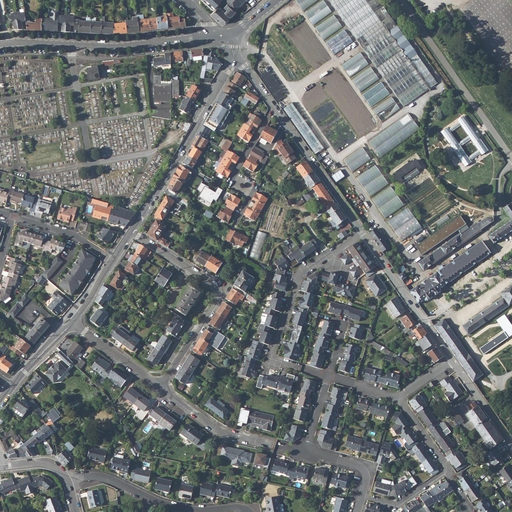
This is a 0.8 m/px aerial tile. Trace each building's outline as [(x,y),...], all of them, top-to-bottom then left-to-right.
[(202,0),(213,9),(217,5),(221,0),(202,0)] [(222,25),(236,12),(235,11),(245,1),(244,0),(221,0),(217,5),(219,6),(211,14),(222,25)] [(293,0),(302,11),(317,0),(293,0)] [(322,0),(303,14),(312,26),(332,12),(323,0),(322,0)] [(329,0),(358,39),(383,22),(367,0),(329,0)] [(389,31),(391,33),(392,35),(393,37),(395,39),(396,41),(398,43),(410,61),(411,63),(422,79),(431,73),(379,0),(367,0),(383,22),(389,31)] [(126,23),(127,33),(139,31),(138,20),(128,21),(126,7),(124,7),(126,23)] [(41,31),(58,32),(58,26),(58,25),(58,23),(58,17),(58,16),(59,11),(52,10),(51,19),(42,18),(42,19),(42,22),(41,31)] [(22,21),(26,21),(25,18),(25,12),(20,13),(19,11),(16,12),(19,29),(23,30),(22,21)] [(14,29),(19,29),(16,12),(13,12),(13,14),(8,14),(9,23),(13,23),(14,29)] [(167,18),(168,28),(185,26),(184,19),(179,20),(179,17),(173,18),(173,13),(166,14),(167,17),(167,18)] [(62,32),(66,32),(66,15),(64,15),(63,16),(58,16),(58,17),(58,23),(58,25),(62,25),(62,32)] [(71,25),(74,25),(75,17),(70,17),(69,15),(66,15),(66,32),(70,32),(71,25)] [(138,20),(139,31),(151,30),(149,19),(143,20),(142,15),(137,16),(138,20)] [(323,42),(343,27),(334,15),(314,29),(323,42)] [(76,20),(76,17),(75,16),(75,17),(74,25),(74,32),(91,33),(91,22),(88,22),(79,21),(80,20),(76,20)] [(157,18),(158,29),(168,28),(167,18),(167,17),(157,18)] [(30,18),(25,18),(26,21),(26,30),(41,31),(42,22),(42,19),(36,19),(36,23),(33,23),(33,24),(29,24),(29,21),(30,21),(30,18)] [(91,18),(91,20),(91,22),(91,33),(101,34),(101,22),(96,22),(96,18),(91,18)] [(149,19),(151,30),(153,30),(158,29),(157,18),(149,19)] [(101,34),(112,34),(113,24),(104,23),(104,22),(101,21),(101,22),(101,34)] [(389,31),(383,22),(358,39),(404,106),(429,88),(422,79),(411,63),(410,61),(398,43),(396,41),(395,39),(393,37),(392,35),(391,33),(389,31)] [(126,23),(113,24),(112,34),(127,33),(126,23)] [(334,57),(354,42),(345,30),(325,44),(334,57)] [(187,65),(190,65),(190,61),(190,59),(190,57),(193,57),(193,59),(193,61),(201,60),(201,56),(203,56),(202,49),(188,51),(188,57),(188,58),(187,65)] [(170,53),(170,63),(179,62),(182,61),(181,52),(170,53)] [(164,58),(158,58),(159,66),(167,65),(167,68),(171,68),(171,65),(170,64),(170,63),(170,53),(164,54),(164,58)] [(349,79),(370,65),(361,53),(341,67),(349,79)] [(208,56),(205,70),(210,71),(210,69),(218,71),(221,65),(217,58),(208,56)] [(99,78),(97,65),(92,66),(92,68),(87,69),(89,80),(99,78)] [(372,67),(351,82),(360,94),(380,80),(372,67)] [(232,81),(240,86),(245,77),(237,72),(232,81)] [(171,96),(171,83),(160,84),(160,75),(152,75),(154,102),(171,102),(171,96)] [(382,82),(362,97),(371,109),(391,95),(382,82)] [(186,95),(195,100),(201,90),(193,85),(186,95)] [(241,103),(243,105),(247,98),(256,104),(259,98),(248,91),(244,97),(241,103)] [(223,92),(216,103),(225,108),(228,110),(229,111),(235,100),(233,98),(223,92)] [(241,103),(244,97),(237,92),(233,98),(235,100),(241,103)] [(182,103),(179,109),(188,114),(191,109),(189,107),(191,104),(192,104),(195,100),(186,95),(181,103),(182,103)] [(380,123),(401,108),(393,97),(372,112),(380,123)] [(204,124),(214,130),(221,117),(219,116),(222,112),(225,114),(228,110),(225,108),(216,103),(204,124)] [(284,109),(316,154),(324,148),(293,103),(284,109)] [(155,117),(171,120),(171,109),(154,109),(155,117)] [(249,114),(245,121),(243,124),(250,128),(252,125),(253,125),(255,127),(257,124),(259,125),(261,121),(258,119),(260,115),(255,112),(252,116),(249,114)] [(409,114),(369,143),(381,159),(421,130),(409,114)] [(476,130),(475,131),(464,116),(457,120),(458,122),(448,129),(447,127),(441,132),(451,147),(449,148),(452,153),(454,151),(465,167),(472,162),(470,160),(480,153),(482,155),(488,150),(478,135),(479,134),(476,130)] [(243,124),(237,135),(240,137),(245,140),(249,142),(251,138),(249,137),(251,134),(249,133),(248,132),(250,128),(243,124)] [(198,135),(203,138),(205,133),(208,129),(203,126),(198,135)] [(259,139),(260,140),(262,138),(267,141),(270,143),(277,132),(267,126),(259,139)] [(208,141),(203,138),(198,135),(191,146),(195,148),(200,151),(202,152),(208,141)] [(293,152),(286,142),(284,144),(280,138),(273,150),(278,157),(281,154),(284,158),(283,159),(287,164),(296,158),(292,153),(293,152)] [(224,150),(226,151),(231,142),(228,140),(222,149),(224,150)] [(192,150),(190,153),(188,157),(197,162),(200,164),(202,160),(198,158),(202,152),(200,151),(195,148),(193,151),(192,150)] [(269,157),(253,148),(249,154),(251,155),(258,159),(261,161),(262,162),(265,163),(269,157)] [(363,148),(345,161),(354,173),(372,160),(363,148)] [(226,151),(224,150),(217,161),(220,163),(222,160),(227,152),(226,151)] [(227,152),(222,160),(229,164),(231,161),(232,161),(234,163),(236,160),(237,161),(239,157),(236,155),(237,155),(228,150),(227,152)] [(246,167),(250,170),(253,172),(255,168),(256,168),(258,165),(255,163),(256,163),(258,159),(251,155),(248,160),(246,162),(245,162),(243,166),(246,168),(246,167)] [(184,163),(192,168),(195,163),(197,163),(197,162),(188,157),(184,163)] [(218,173),(224,176),(227,178),(229,174),(228,174),(230,170),(227,169),(226,168),(229,164),(222,160),(220,163),(217,167),(215,171),(219,172),(218,173)] [(402,181),(404,184),(420,172),(418,169),(420,167),(415,160),(413,162),(412,160),(395,172),(397,174),(394,176),(399,183),(402,181)] [(297,167),(304,178),(313,171),(305,161),(297,167)] [(357,178),(370,197),(389,184),(376,165),(357,178)] [(173,177),(183,183),(185,180),(187,181),(192,173),(180,166),(173,177)] [(304,178),(311,187),(320,181),(313,171),(304,178)] [(166,188),(176,194),(183,183),(173,177),(166,188)] [(217,201),(223,189),(218,187),(217,191),(200,183),(197,190),(201,192),(199,196),(212,203),(214,199),(217,201)] [(326,210),(333,220),(337,225),(342,222),(346,219),(321,183),(303,195),(306,199),(311,195),(313,196),(316,193),(327,209),(326,210)] [(386,218),(405,205),(391,186),(372,199),(386,218)] [(9,194),(6,201),(15,204),(15,202),(17,202),(21,203),(24,195),(14,192),(14,189),(10,188),(9,194)] [(0,201),(6,204),(6,201),(9,194),(4,192),(4,190),(0,189),(0,201)] [(268,198),(259,193),(256,192),(254,195),(256,196),(254,199),(256,200),(257,201),(255,204),(263,208),(268,198)] [(175,204),(187,211),(190,207),(187,205),(181,201),(168,193),(160,205),(168,210),(173,203),(175,204)] [(226,206),(233,210),(236,206),(238,203),(239,204),(241,200),(238,198),(233,196),(234,195),(230,193),(226,201),(228,203),(226,206)] [(21,203),(21,205),(30,208),(29,210),(34,212),(38,199),(24,195),(21,203)] [(86,215),(125,227),(136,212),(122,208),(97,201),(88,198),(87,202),(89,203),(86,215)] [(38,199),(34,212),(39,213),(40,211),(42,212),(48,214),(51,203),(38,199)] [(244,213),(253,218),(256,219),(263,208),(255,204),(253,209),(252,208),(250,207),(248,210),(246,209),(244,213)] [(162,220),(168,210),(160,205),(154,214),(155,215),(153,218),(156,220),(160,222),(162,219),(162,220)] [(503,208),(511,220),(511,219),(511,211),(508,206),(507,205),(503,208)] [(218,216),(225,220),(225,221),(228,222),(231,218),(230,218),(231,215),(233,210),(226,206),(224,210),(222,209),(218,216)] [(388,221),(402,241),(422,228),(409,207),(388,221)] [(57,219),(68,222),(69,220),(73,221),(76,210),(72,208),(72,209),(69,208),(66,210),(60,208),(57,219)] [(199,212),(211,219),(213,214),(207,210),(206,212),(200,209),(199,212)] [(419,263),(424,270),(494,221),(494,213),(478,224),(477,223),(443,246),(430,255),(419,263)] [(461,216),(430,238),(433,242),(436,240),(440,244),(441,243),(467,225),(461,216)] [(511,230),(511,219),(511,220),(489,236),(494,243),(511,230)] [(170,243),(167,241),(159,236),(160,234),(166,226),(160,222),(156,220),(147,234),(167,247),(170,243)] [(344,226),(342,222),(337,225),(333,220),(330,222),(334,228),(336,226),(338,230),(344,226)] [(103,228),(97,238),(106,244),(109,241),(111,238),(112,238),(116,232),(103,228)] [(369,233),(382,252),(389,247),(385,241),(387,239),(383,233),(380,235),(376,228),(369,233)] [(249,238),(236,232),(236,233),(234,232),(230,229),(225,239),(229,241),(230,241),(242,246),(244,242),(246,243),(249,238)] [(19,232),(15,244),(22,246),(24,241),(30,243),(33,234),(23,231),(23,233),(19,232)] [(258,231),(251,256),(260,259),(267,233),(258,231)] [(44,237),(33,234),(30,243),(30,244),(35,245),(35,246),(44,249),(47,241),(47,240),(44,239),(44,237)] [(307,243),(299,248),(305,256),(319,246),(313,238),(310,240),(311,241),(307,244),(307,243)] [(433,242),(430,238),(422,244),(430,255),(443,246),(441,243),(440,244),(436,240),(433,242)] [(52,250),(58,251),(61,252),(64,249),(65,244),(52,239),(51,242),(47,241),(44,249),(44,251),(51,253),(52,250)] [(410,291),(418,304),(426,298),(427,300),(431,297),(430,295),(434,292),(436,294),(440,292),(438,290),(446,284),(445,284),(490,253),(482,241),(437,272),(429,277),(429,278),(410,291)] [(362,270),(365,274),(371,269),(374,267),(372,264),(371,264),(369,262),(370,261),(361,249),(360,249),(359,247),(359,246),(357,243),(348,249),(350,253),(351,252),(353,255),(352,255),(361,268),(362,267),(363,270),(362,270)] [(197,246),(193,244),(189,249),(189,250),(192,253),(197,246)] [(140,245),(135,253),(142,258),(144,259),(146,257),(147,257),(151,252),(140,245)] [(292,253),(284,258),(289,265),(291,268),(301,261),(300,260),(305,256),(299,248),(297,245),(290,250),(292,253)] [(205,266),(210,257),(199,250),(194,258),(197,260),(196,261),(205,266)] [(79,259),(65,280),(63,279),(59,286),(71,296),(75,289),(77,290),(92,264),(91,264),(94,259),(81,251),(77,257),(79,259)] [(128,261),(130,262),(136,266),(139,267),(143,271),(145,267),(148,266),(150,263),(144,259),(142,258),(135,253),(132,258),(130,257),(128,261)] [(345,265),(352,260),(348,254),(341,259),(345,265)] [(210,257),(205,266),(216,273),(219,276),(222,272),(218,270),(222,263),(211,256),(210,257)] [(275,274),(283,276),(286,267),(289,265),(284,258),(283,256),(274,262),(277,267),(275,274)] [(48,279),(63,262),(57,257),(47,268),(45,271),(42,274),(45,276),(47,278),(48,279)] [(9,273),(18,275),(21,266),(21,265),(20,265),(21,261),(12,258),(11,262),(10,261),(8,265),(11,266),(10,268),(9,273)] [(125,269),(134,275),(139,267),(136,266),(130,262),(125,269)] [(349,271),(354,278),(361,273),(356,266),(349,271)] [(155,280),(164,286),(172,274),(163,268),(155,280)] [(396,272),(404,283),(407,281),(405,277),(403,273),(402,274),(399,270),(396,272)] [(115,277),(122,281),(126,275),(119,271),(115,277)] [(234,285),(244,292),(247,287),(246,286),(252,277),(243,271),(234,285)] [(304,280),(301,290),(305,291),(312,294),(317,278),(328,281),(327,283),(335,285),(333,291),(337,292),(337,294),(348,297),(348,295),(353,297),(356,287),(352,285),(351,287),(340,283),(340,282),(336,281),(338,274),(331,272),(330,274),(319,271),(318,273),(315,272),(307,277),(306,281),(304,280)] [(7,288),(11,289),(12,285),(15,286),(18,275),(9,273),(7,277),(5,277),(2,286),(4,287),(7,288)] [(39,283),(45,276),(42,274),(36,281),(39,283)] [(276,288),(285,291),(288,284),(284,283),(286,277),(283,276),(275,274),(273,280),(276,281),(274,285),(276,288)] [(365,281),(376,297),(386,289),(376,274),(365,281)] [(115,277),(110,284),(121,291),(126,284),(122,281),(115,277)] [(511,284),(500,293),(503,297),(462,326),(468,334),(511,303),(511,284)] [(101,306),(105,300),(111,292),(111,291),(103,285),(95,301),(101,306)] [(226,298),(236,305),(242,295),(245,296),(247,293),(244,292),(234,285),(226,298)] [(175,309),(185,315),(192,305),(193,306),(194,303),(194,302),(200,293),(189,286),(175,309)] [(0,301),(2,300),(2,301),(9,296),(11,289),(7,288),(4,287),(3,290),(1,289),(0,290),(0,301)] [(59,310),(61,308),(63,310),(69,303),(55,291),(51,296),(55,299),(47,307),(57,315),(61,311),(59,310)] [(273,310),(279,311),(282,301),(279,300),(281,294),(273,291),(271,297),(272,298),(269,308),(273,310)] [(312,294),(305,291),(303,297),(303,298),(301,299),(300,298),(299,303),(301,304),(310,307),(311,303),(312,303),(315,295),(312,294)] [(108,302),(114,294),(111,292),(105,300),(108,302)] [(26,293),(18,302),(23,306),(31,297),(26,293)] [(247,298),(256,304),(257,300),(249,295),(247,298)] [(386,304),(396,318),(405,311),(399,302),(400,301),(397,297),(386,304)] [(344,314),(347,306),(343,305),(331,302),(328,311),(334,313),(334,312),(336,313),(336,314),(340,315),(341,313),(344,314)] [(227,320),(232,313),(229,311),(231,308),(223,303),(216,313),(225,318),(227,320)] [(16,304),(8,313),(14,317),(22,308),(16,304)] [(351,307),(347,306),(344,314),(348,315),(347,317),(351,319),(351,317),(353,318),(353,319),(359,321),(362,311),(350,307),(351,307)] [(270,327),(274,328),(277,317),(271,316),(273,310),(269,308),(266,307),(264,313),(267,314),(264,325),(270,327)] [(295,315),(292,324),(295,324),(302,327),(307,310),(300,308),(298,312),(297,316),(295,315)] [(91,321),(100,328),(108,317),(99,310),(91,321)] [(225,318),(216,313),(210,323),(218,329),(221,324),(224,325),(226,325),(228,321),(227,320),(225,318)] [(400,319),(403,323),(406,320),(408,322),(410,326),(415,323),(408,314),(400,319)] [(176,337),(186,320),(178,315),(175,319),(173,322),(172,322),(166,331),(176,337)] [(50,325),(42,318),(34,328),(41,334),(50,325)] [(448,347),(449,347),(459,340),(444,319),(434,326),(445,342),(446,341),(449,346),(448,347)] [(334,323),(324,320),(319,336),(327,338),(328,335),(330,336),(331,331),(330,331),(331,329),(332,329),(334,323)] [(364,326),(355,323),(354,327),(351,326),(349,336),(360,339),(362,330),(363,330),(364,326)] [(414,333),(419,340),(427,334),(419,323),(407,331),(410,335),(414,333)] [(263,343),(269,345),(272,334),(268,333),(270,327),(264,325),(260,324),(257,333),(261,334),(259,342),(263,343)] [(291,335),(290,341),(297,343),(302,327),(295,324),(293,331),(290,330),(289,334),(291,335)] [(112,337),(122,344),(128,336),(130,334),(120,326),(118,329),(115,327),(110,333),(113,336),(112,337)] [(33,344),(41,334),(34,328),(26,337),(33,344)] [(200,338),(207,343),(213,334),(206,330),(200,338)] [(417,341),(424,351),(434,344),(427,334),(419,340),(417,341)] [(15,347),(24,354),(31,346),(16,335),(15,336),(19,339),(17,341),(19,342),(15,347)] [(155,347),(164,353),(172,341),(163,335),(158,343),(155,347)] [(133,352),(136,354),(141,346),(138,344),(128,336),(122,344),(132,352),(133,352)] [(329,339),(327,338),(319,336),(318,336),(316,345),(315,345),(313,349),(323,351),(324,348),(326,348),(329,339)] [(193,350),(201,356),(209,343),(207,343),(200,338),(193,350)] [(366,344),(374,348),(376,346),(378,343),(373,339),(366,344)] [(255,359),(258,360),(261,347),(262,347),(263,343),(259,342),(253,340),(252,344),(251,344),(247,357),(255,359)] [(455,354),(460,362),(459,362),(462,367),(463,366),(468,373),(467,374),(473,382),(483,375),(473,361),(468,353),(468,354),(464,348),(459,340),(449,347),(454,355),(455,354)] [(299,348),(300,344),(297,343),(290,341),(288,345),(289,345),(289,347),(285,346),(283,353),(285,354),(284,357),(294,360),(295,357),(296,357),(297,352),(298,353),(299,348)] [(73,362),(74,364),(79,358),(77,355),(82,348),(75,342),(64,354),(73,362)] [(359,346),(348,344),(346,353),(348,354),(347,357),(356,360),(358,356),(357,356),(359,346)] [(148,359),(157,365),(164,353),(155,347),(148,359)] [(427,353),(434,363),(443,356),(437,347),(427,353)] [(313,353),(310,362),(321,365),(324,356),(321,355),(323,351),(313,349),(312,352),(313,353)] [(61,359),(65,363),(65,362),(69,366),(73,362),(64,354),(60,350),(56,354),(61,359)] [(183,366),(193,372),(201,360),(190,354),(183,366)] [(247,357),(247,356),(244,364),(243,363),(241,368),(243,368),(242,372),(243,376),(250,378),(250,376),(255,377),(256,372),(254,372),(255,368),(254,368),(253,367),(254,364),(255,359),(247,357)] [(356,360),(347,357),(346,361),(344,360),(341,370),(352,373),(355,364),(356,360)] [(91,367),(101,374),(102,375),(103,377),(106,379),(107,377),(113,370),(109,367),(110,365),(105,362),(104,362),(101,360),(98,358),(91,367)] [(0,368),(6,373),(12,364),(4,359),(2,361),(0,359),(0,368)] [(69,366),(65,362),(65,363),(61,359),(59,361),(66,370),(70,367),(69,366)] [(58,379),(64,374),(63,374),(67,370),(66,370),(59,361),(58,361),(49,369),(49,370),(45,373),(54,382),(58,379)] [(175,377),(186,384),(193,372),(183,366),(175,377)] [(368,379),(374,381),(375,380),(378,381),(381,372),(381,370),(377,369),(377,370),(366,367),(363,379),(368,380),(368,379)] [(107,377),(122,388),(127,380),(113,369),(113,370),(107,377)] [(384,384),(396,387),(398,386),(399,381),(398,380),(399,375),(387,372),(387,374),(381,372),(378,381),(384,383),(384,384)] [(27,387),(34,394),(43,385),(44,386),(47,383),(37,373),(36,375),(35,378),(27,387)] [(286,378),(279,376),(278,378),(275,388),(275,389),(283,392),(284,390),(289,392),(294,376),(287,374),(286,378)] [(259,375),(256,387),(261,388),(262,384),(275,388),(278,378),(268,375),(267,377),(259,375)] [(452,381),(448,376),(439,382),(443,387),(446,386),(448,389),(447,389),(448,391),(444,394),(450,402),(462,393),(453,380),(452,381)] [(316,381),(305,378),(302,388),(301,387),(300,391),(310,394),(311,390),(313,391),(316,381)] [(344,389),(333,386),(330,396),(333,396),(332,400),(341,403),(342,399),(341,398),(343,390),(344,389)] [(124,397),(133,404),(140,395),(130,388),(124,397)] [(310,394),(300,391),(299,395),(300,396),(297,406),(306,408),(308,408),(311,398),(309,398),(310,394)] [(415,409),(417,412),(427,406),(419,394),(409,402),(414,410),(415,409)] [(14,408),(23,415),(29,406),(25,403),(27,400),(22,395),(14,408)] [(138,407),(144,411),(151,402),(140,395),(133,404),(138,407)] [(367,409),(370,410),(372,402),(369,401),(369,400),(359,397),(356,407),(366,410),(367,409)] [(205,405),(223,419),(228,411),(210,398),(205,405)] [(28,402),(34,409),(37,406),(31,399),(28,402)] [(328,403),(325,413),(335,415),(336,415),(339,406),(340,407),(341,403),(332,400),(330,404),(328,403)] [(474,426),(490,448),(502,440),(474,401),(468,404),(469,405),(467,406),(471,411),(467,414),(475,426),(474,426)] [(370,412),(386,416),(389,406),(377,402),(377,404),(372,402),(370,410),(370,412)] [(41,411),(37,406),(34,409),(35,411),(41,418),(46,414),(45,413),(44,412),(42,411),(41,411)] [(296,409),(293,418),(304,421),(307,412),(305,411),(306,408),(297,406),(297,409),(296,409)] [(419,416),(426,427),(427,427),(435,421),(436,421),(427,406),(417,412),(419,416)] [(460,425),(465,421),(453,406),(448,410),(460,425)] [(46,437),(57,429),(52,423),(60,417),(58,415),(60,413),(54,407),(46,414),(51,420),(46,424),(47,425),(41,430),(46,437)] [(150,415),(160,423),(167,414),(157,407),(150,415)] [(237,425),(241,426),(242,422),(247,423),(247,421),(250,410),(241,408),(237,425)] [(262,429),(270,431),(274,416),(250,410),(247,421),(263,425),(262,429)] [(401,431),(402,433),(408,429),(406,426),(409,424),(401,413),(395,411),(392,421),(395,422),(396,424),(391,428),(396,435),(401,431)] [(331,429),(335,415),(325,413),(321,426),(331,429)] [(166,428),(170,430),(176,421),(167,414),(160,423),(159,424),(165,428),(166,428)] [(435,421),(427,427),(429,430),(429,431),(437,442),(446,435),(438,424),(437,425),(435,421)] [(180,433),(197,445),(204,435),(188,424),(180,433)] [(292,441),(301,437),(303,427),(292,424),(290,433),(286,435),(285,435),(284,439),(292,441)] [(403,438),(409,445),(418,439),(412,431),(411,433),(408,429),(402,433),(399,435),(401,439),(403,438)] [(41,430),(38,432),(34,435),(34,436),(38,441),(39,443),(43,440),(45,438),(46,437),(41,430)] [(318,439),(322,446),(331,449),(333,439),(329,438),(329,435),(320,433),(318,439)] [(345,445),(350,446),(354,447),(354,448),(359,450),(362,441),(362,438),(348,434),(345,445)] [(445,452),(447,455),(455,449),(453,446),(454,446),(446,435),(437,442),(444,452),(445,452)] [(24,444),(33,456),(37,455),(31,447),(38,441),(34,436),(24,444)] [(362,441),(359,450),(363,451),(363,450),(376,454),(379,444),(366,440),(365,442),(362,441)] [(382,441),(379,452),(376,462),(383,463),(385,456),(389,457),(391,456),(393,459),(398,456),(388,442),(382,441)] [(57,457),(64,465),(73,458),(72,457),(68,453),(72,449),(74,448),(69,442),(65,445),(68,448),(66,450),(57,457)] [(414,453),(421,462),(430,456),(423,447),(419,442),(411,448),(414,453)] [(19,448),(15,451),(14,452),(16,454),(17,457),(27,456),(23,452),(24,451),(20,447),(18,444),(17,445),(19,448)] [(23,452),(27,456),(33,456),(24,444),(20,447),(24,451),(23,452)] [(244,450),(223,445),(221,456),(232,459),(232,462),(233,464),(240,465),(241,464),(242,460),(250,462),(252,453),(244,451),(244,450)] [(106,451),(99,449),(95,448),(90,447),(87,458),(98,461),(98,462),(104,463),(106,451)] [(485,455),(493,466),(503,459),(499,454),(498,455),(496,452),(498,451),(496,448),(485,455)] [(6,453),(9,458),(17,457),(16,454),(14,452),(15,451),(13,449),(6,453)] [(446,456),(448,460),(450,459),(453,464),(456,468),(466,460),(460,452),(458,453),(456,449),(455,449),(447,455),(446,456)] [(263,466),(268,467),(271,458),(266,456),(267,454),(256,451),(253,462),(264,465),(263,466)] [(431,473),(433,475),(439,471),(437,469),(438,468),(430,456),(421,462),(429,474),(431,473)] [(120,471),(127,473),(130,461),(113,457),(111,468),(116,470),(117,468),(120,469),(120,471)] [(272,470),(286,474),(286,475),(290,476),(293,465),(284,462),(281,461),(275,459),(272,470)] [(133,478),(148,482),(151,472),(136,468),(137,466),(133,465),(130,477),(134,478),(133,478)] [(290,476),(289,478),(294,479),(295,477),(296,476),(304,479),(307,468),(298,465),(297,467),(293,465),(290,476)] [(498,472),(507,483),(511,479),(511,473),(510,470),(507,466),(498,472)] [(326,470),(322,469),(317,467),(314,478),(322,480),(322,482),(326,483),(329,472),(326,471),(326,470)] [(458,481),(461,484),(463,487),(462,488),(464,491),(473,485),(466,475),(465,476),(462,471),(456,475),(459,480),(458,481)] [(336,473),(334,483),(340,484),(340,486),(344,487),(345,486),(349,487),(351,477),(347,476),(347,475),(337,472),(336,473)] [(17,478),(12,480),(13,482),(16,489),(16,490),(20,488),(21,491),(25,490),(27,494),(34,491),(33,488),(29,478),(28,477),(17,481),(17,478)] [(154,488),(169,491),(172,480),(157,477),(154,488)] [(0,484),(0,492),(1,496),(6,494),(5,493),(16,489),(13,482),(12,480),(12,479),(7,480),(8,481),(5,482),(5,481),(1,483),(1,484),(0,484)] [(394,484),(395,494),(402,493),(402,494),(413,486),(409,480),(406,482),(404,479),(397,484),(396,483),(394,484)] [(388,494),(388,495),(395,494),(394,484),(391,484),(376,480),(373,491),(382,493),(382,492),(388,494)] [(438,484),(435,486),(435,487),(432,490),(439,500),(440,501),(444,498),(443,497),(453,490),(447,481),(440,486),(438,484)] [(214,494),(215,488),(212,487),(212,485),(201,482),(199,493),(213,497),(214,494)] [(178,495),(190,498),(193,486),(181,483),(178,495)] [(215,488),(214,494),(228,498),(230,487),(216,484),(215,488)] [(473,485),(464,491),(467,495),(468,494),(471,498),(470,499),(473,502),(481,497),(478,492),(479,492),(475,488),(473,485)] [(87,494),(90,507),(100,504),(96,488),(87,491),(88,494),(87,494)] [(439,500),(432,490),(429,492),(428,491),(425,493),(425,494),(421,497),(427,507),(439,500)] [(267,509),(267,511),(283,511),(282,506),(281,506),(280,506),(278,496),(265,498),(266,509),(267,509)] [(334,508),(333,511),(343,511),(344,511),(346,506),(344,506),(346,498),(337,496),(333,508),(334,508)] [(57,511),(62,511),(60,506),(59,506),(58,502),(56,497),(45,501),(48,511),(57,511)] [(406,507),(409,511),(414,511),(419,509),(420,510),(423,507),(417,499),(406,507)] [(477,508),(480,511),(491,511),(485,503),(486,502),(484,499),(476,504),(478,507),(477,508)] [(378,511),(381,505),(377,503),(376,505),(373,504),(367,502),(365,511),(366,511),(378,511)]
